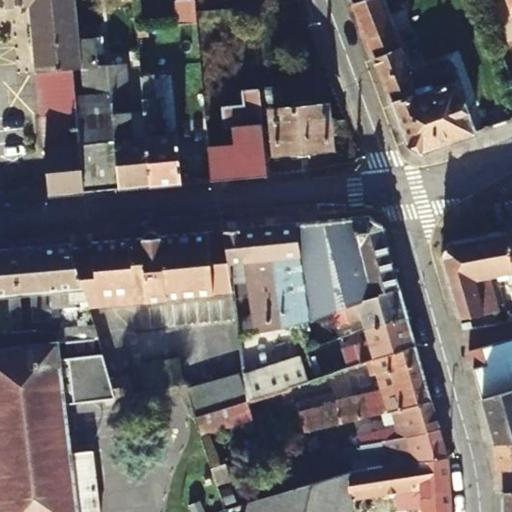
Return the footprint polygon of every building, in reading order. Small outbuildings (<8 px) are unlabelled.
[(0,0),(0,9),(9,8),(8,0),(0,0)] [(25,7),(24,0),(8,0),(9,8),(25,7)] [(80,69),(78,39),(74,0),(24,0),(25,7),(31,74),(70,70),(80,69)] [(194,0),(175,0),(176,22),(195,22),(194,0)] [(366,0),(362,2),(360,0),(352,0),(405,141),(423,152),(475,134),(464,101),(466,96),(463,87),(457,85),(449,63),(406,79),(376,0),(366,0)] [(488,20),(497,17),(491,2),(482,5),(488,20)] [(227,24),(252,22),(251,8),(226,11),(227,24)] [(150,186),(141,100),(126,101),(122,62),(100,64),(97,38),(87,39),(87,38),(78,39),(80,69),(83,96),(73,96),(82,193),(150,186)] [(128,50),(129,66),(138,66),(136,49),(128,50)] [(48,196),(82,193),(73,96),(70,70),(31,74),(48,196)] [(224,129),(232,129),(233,143),(233,148),(207,151),(209,181),(266,175),(264,143),(263,130),(261,104),(260,90),(259,73),(244,74),(245,90),(242,91),(243,106),(223,108),(224,129)] [(139,76),(141,100),(150,186),(179,183),(176,135),(161,137),(158,97),(153,98),(151,76),(139,76)] [(260,90),(261,104),(284,102),(283,88),(260,90)] [(326,111),(325,105),(272,111),(274,129),(263,130),(264,143),(275,142),(276,153),(330,148),(329,134),(334,133),(333,121),(345,120),(341,109),(326,111)] [(206,145),(204,119),(197,119),(199,164),(189,165),(190,183),(209,181),(207,151),(206,145)] [(389,253),(381,223),(368,215),(292,222),(304,319),(331,310),(380,293),(379,291),(398,286),(389,253)] [(225,262),(242,260),(247,295),(252,333),(304,319),(292,222),(221,230),(225,262)] [(511,229),(503,231),(510,271),(511,282),(511,229)] [(168,298),(168,295),(229,288),(225,262),(221,230),(152,236),(155,284),(160,299),(168,298)] [(457,318),(482,311),(479,297),(491,293),(486,276),(510,271),(503,231),(445,240),(439,256),(457,318)] [(81,297),(83,304),(128,299),(129,302),(160,299),(155,284),(152,236),(66,244),(81,297)] [(66,244),(38,247),(44,308),(64,305),(64,300),(81,297),(66,244)] [(45,322),(44,308),(38,247),(11,250),(15,293),(27,292),(30,318),(39,318),(40,330),(46,329),(45,322)] [(17,306),(15,293),(11,250),(0,250),(0,333),(17,332),(17,319),(17,306)] [(229,288),(230,297),(247,295),(242,260),(225,262),(229,288)] [(379,291),(380,293),(331,310),(333,321),(348,318),(349,323),(364,319),(367,329),(406,316),(398,286),(379,291)] [(491,293),(479,297),(482,311),(495,308),(491,293)] [(406,316),(367,329),(370,338),(355,342),(358,350),(344,354),(347,365),(414,344),(406,316)] [(353,333),(355,342),(370,338),(367,329),(353,333)] [(471,368),(511,357),(511,340),(466,352),(471,368)] [(68,454),(61,403),(113,404),(112,402),(107,383),(97,352),(55,359),(53,342),(0,348),(0,511),(98,511),(91,452),(68,454)] [(347,365),(326,372),(335,401),(342,425),(391,412),(430,401),(414,344),(347,365)] [(241,372),(243,390),(244,397),(306,378),(296,356),(241,372)] [(163,363),(149,367),(138,370),(145,395),(157,392),(171,388),(183,385),(175,359),(163,363)] [(326,404),(335,401),(326,372),(318,374),(326,404)] [(233,401),(244,397),(243,390),(237,373),(226,376),(214,379),(201,383),(186,387),(194,413),(209,409),(221,405),(233,401)] [(107,383),(112,402),(132,396),(126,378),(107,383)] [(492,444),(511,442),(511,388),(479,397),(492,444)] [(437,429),(430,401),(391,412),(395,428),(373,434),(376,445),(437,429)] [(383,456),(387,470),(445,455),(437,429),(376,445),(359,450),(361,461),(383,456)] [(511,442),(492,444),(497,468),(511,466),(511,442)] [(244,511),(335,511),(337,506),(346,504),(404,491),(420,488),(421,500),(421,511),(448,511),(445,455),(387,470),(248,501),(244,511)] [(501,489),(501,511),(511,511),(511,466),(497,468),(501,489)] [(420,488),(404,491),(405,503),(421,500),(420,488)]
